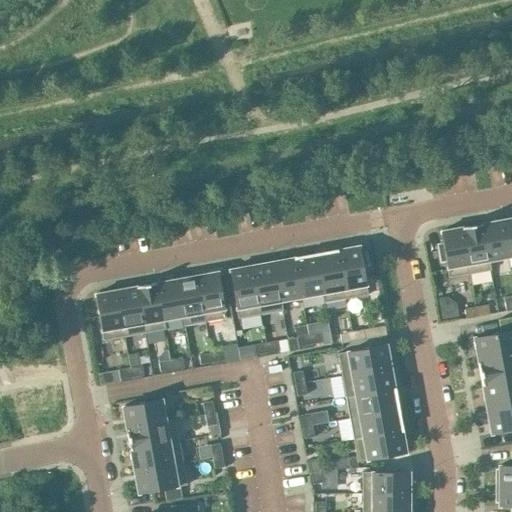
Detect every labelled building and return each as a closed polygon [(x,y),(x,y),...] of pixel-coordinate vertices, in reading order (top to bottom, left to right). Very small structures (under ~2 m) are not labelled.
[(511,218),(501,220),(508,257),(511,256),(511,218)] [(508,257),(501,220),(481,224),(490,270),(491,270),(489,261),(508,257)] [(490,270),(481,224),(461,228),(470,274),(490,270)] [(470,274),(461,228),(440,231),(442,244),(437,245),(440,261),(445,260),(448,278),(470,274)] [(364,278),(359,246),(336,250),(345,299),(368,295),(364,278)] [(345,299),(336,250),(315,254),(324,303),(345,299)] [(324,303),(315,254),(294,258),(301,297),(321,294),(323,303),(324,303)] [(301,297),(294,258),(273,262),(282,311),(282,310),(281,301),(301,297)] [(282,311),(273,262),(251,265),(260,315),(282,311)] [(260,315),(251,265),(229,270),(238,319),(260,315)] [(217,272),(196,276),(204,322),(226,319),(217,272)] [(204,322),(196,276),(176,279),(184,326),(204,322)] [(184,326),(176,279),(156,283),(164,330),(165,329),(164,320),(182,317),(183,326),(184,326)] [(164,330),(156,283),(136,286),(144,333),(164,330)] [(144,333),(136,286),(116,290),(124,337),(144,333)] [(124,337),(116,290),(94,294),(103,341),(124,337)] [(489,315),(487,305),(476,307),(477,317),(489,315)] [(477,317),(476,307),(464,309),(466,319),(477,317)] [(363,330),(351,332),(353,341),(365,339),(363,330)] [(511,355),(511,330),(473,338),(477,362),(511,355)] [(353,341),(351,332),(339,334),(341,341),(341,344),(353,341)] [(320,333),(308,335),(310,345),(322,343),(320,333)] [(310,345),(308,335),(296,337),(298,347),(310,345)] [(277,341),(265,343),(267,353),(279,350),(277,341)] [(267,353),(265,343),(254,345),(255,355),(267,353)] [(390,367),(386,345),(337,354),(341,376),(390,367)] [(222,351),(210,353),(212,363),(224,361),(222,351)] [(212,363),(210,353),(198,355),(200,365),(212,363)] [(511,355),(477,362),(482,386),(511,380),(511,355)] [(182,358),(170,360),(172,370),(184,368),(182,358)] [(172,370),(170,360),(158,362),(160,372),(172,370)] [(142,365),(130,368),(132,377),(143,375),(142,365)] [(394,388),(390,367),(341,376),(345,397),(394,388)] [(132,377),(130,368),(118,370),(120,380),(132,377)] [(304,383),(302,371),(292,373),(294,384),(304,383)] [(511,404),(511,380),(482,386),(486,409),(511,404)] [(306,395),(304,383),(294,384),(297,396),(306,395)] [(398,410),(394,388),(345,397),(345,398),(355,397),(358,417),(398,410)] [(161,399),(122,407),(126,429),(175,420),(175,419),(165,421),(161,399)] [(214,413),(212,401),(202,403),(204,415),(214,413)] [(511,430),(511,404),(486,409),(491,434),(511,430)] [(402,431),(398,410),(358,417),(362,437),(353,439),(353,440),(402,431)] [(216,425),(214,413),(204,415),(206,426),(216,425)] [(312,425),(310,413),(300,415),(302,427),(312,425)] [(179,441),(175,420),(126,429),(130,450),(179,441)] [(314,437),(312,425),(302,427),(304,439),(314,437)] [(406,453),(402,431),(353,440),(357,462),(406,453)] [(183,462),(179,441),(130,450),(134,471),(183,462)] [(222,455),(220,444),(210,445),(212,457),(222,455)] [(511,485),(511,452),(511,466),(498,466),(498,470),(496,470),(496,486),(511,485)] [(224,467),(222,455),(212,457),(214,469),(224,467)] [(320,471),(318,459),(308,461),(310,473),(320,471)] [(187,485),(183,462),(134,471),(138,494),(187,485)] [(322,483),(320,471),(310,473),(313,484),(322,483)] [(409,494),(409,472),(362,472),(361,494),(409,494)] [(511,511),(511,485),(496,486),(496,502),(498,502),(498,506),(511,506),(511,511)] [(408,511),(409,494),(361,494),(361,511),(408,511)] [(324,511),(325,502),(315,502),(314,511),(324,511)]
